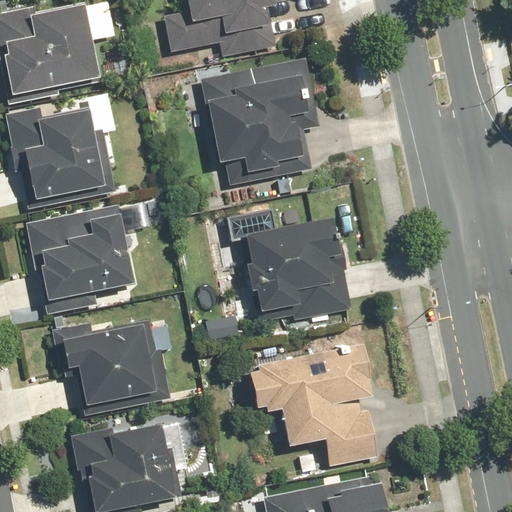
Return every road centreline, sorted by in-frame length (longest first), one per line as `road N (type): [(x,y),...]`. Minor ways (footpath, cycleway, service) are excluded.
road 1 (tertiary): [(493,511),(387,0)]
road 2 (tertiary): [(447,0),(511,333)]
